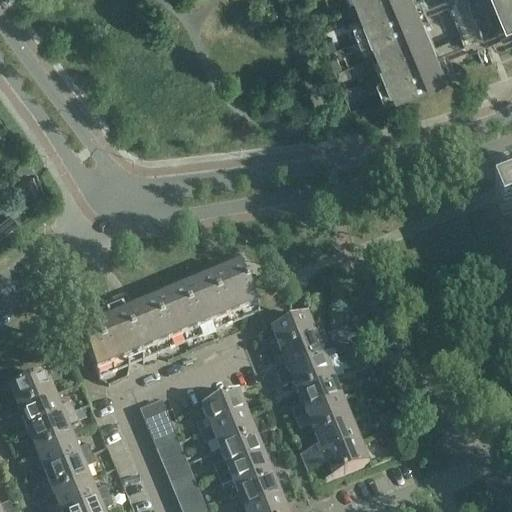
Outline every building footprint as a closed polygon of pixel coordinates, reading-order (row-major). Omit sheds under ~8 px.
[(348,0),(388,96),(425,81),(413,53),(418,51),(409,30),(404,32),(402,25),(391,0),(348,0)] [(348,58),(350,64),(364,58),(362,53),(348,58)] [(511,192),(501,197),(511,222),(511,192)] [(78,331),(79,334),(99,383),(101,382),(98,376),(127,364),(128,365),(140,360),(142,365),(144,364),(157,359),(158,358),(156,352),(257,311),(238,265),(237,266),(224,271),(137,307),(136,307),(136,308),(127,311),(123,300),(112,304),(117,316),(78,331)] [(316,339),(307,318),(260,337),(264,347),(275,343),(280,354),(316,339)] [(316,339),(280,354),(285,366),(274,371),(278,380),(325,360),(316,339)] [(325,360),(278,380),(282,389),(293,385),(297,396),(333,382),(325,360)] [(57,372),(10,391),(19,412),(55,397),(50,386),(61,382),(57,372)] [(291,413),(295,422),(342,403),(333,382),(297,396),(302,408),(291,413)] [(196,427),(200,436),(246,417),(238,396),(202,411),(207,423),(196,427)] [(55,397),(19,412),(28,434),(74,414),(71,405),(60,410),(55,397)] [(342,403),(295,422),(299,431),(310,427),(315,439),(351,424),(342,403)] [(161,404),(139,413),(144,424),(166,415),(161,404)] [(74,414),(28,434),(37,455),(73,440),(68,428),(78,424),(74,414)] [(166,415),(144,424),(149,435),(170,426),(166,415)] [(246,417),(200,436),(204,446),(215,442),(220,454),(255,439),(246,417)] [(319,450),(300,457),(304,468),(312,464),(359,445),(351,424),(315,439),(319,450)] [(175,436),(170,426),(149,435),(153,446),(175,436)] [(175,436),(153,446),(157,457),(179,447),(175,436)] [(213,469),(217,479),(264,459),(255,439),(220,454),(224,465),(213,469)] [(73,440),(37,455),(46,476),(92,457),(88,447),(77,452),(73,440)] [(312,464),(304,468),(308,477),(327,469),(332,481),(368,466),(359,445),(312,464)] [(179,447),(157,457),(162,467),(183,457),(179,447)] [(92,457),(46,476),(54,498),(90,483),(85,470),(96,466),(92,457)] [(183,457),(162,467),(166,477),(188,468),(183,457)] [(264,459),(217,479),(221,488),(232,484),(237,496),(273,481),(264,459)] [(188,468),(166,477),(170,488),(192,479),(188,468)] [(192,479),(170,488),(175,498),(196,489),(192,479)] [(231,511),(256,511),(281,501),(273,481),(237,496),(242,507),(231,511)] [(90,483),(54,498),(60,511),(77,511),(109,499),(105,489),(95,494),(90,483)] [(196,489),(175,498),(179,509),(201,500),(196,489)] [(103,511),(113,508),(109,499),(77,511),(103,511)] [(201,500),(179,509),(180,511),(200,511),(205,510),(201,500)] [(285,511),(281,501),(256,511),(285,511)]
